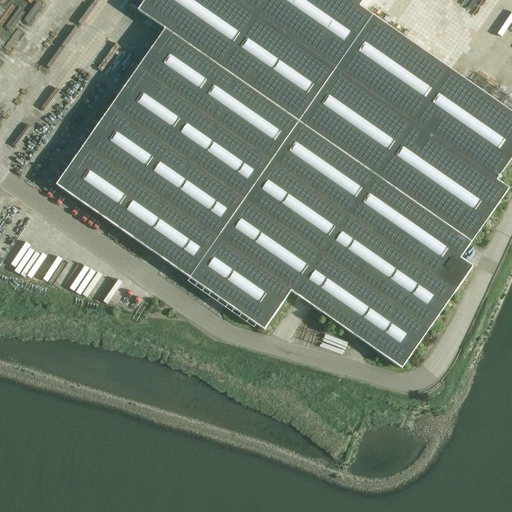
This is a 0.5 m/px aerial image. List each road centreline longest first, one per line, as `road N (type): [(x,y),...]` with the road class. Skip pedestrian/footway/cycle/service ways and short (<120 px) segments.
road 1 (unknown): [(269,345),(367,214),(479,282)]
road 2 (unknown): [(202,318),(303,182),(296,167),(246,136)]
road 3 (unknown): [(146,279),(246,136)]
road 4 (unknown): [(246,136),(343,0)]
